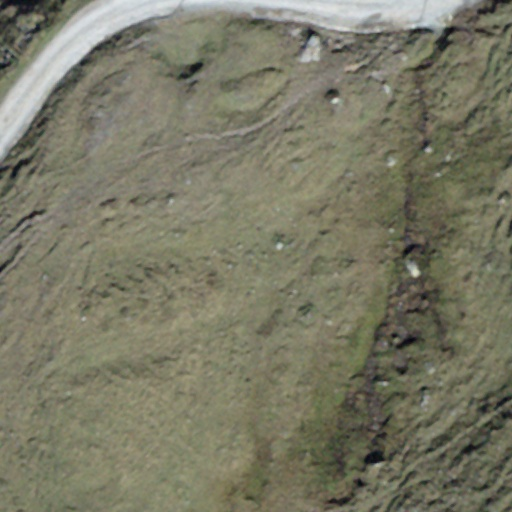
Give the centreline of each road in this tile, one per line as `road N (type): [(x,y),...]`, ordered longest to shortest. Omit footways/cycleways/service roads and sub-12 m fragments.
road 1 (track): [(0,141),(87,34),(157,0)]
road 2 (track): [(270,0),(414,0)]
